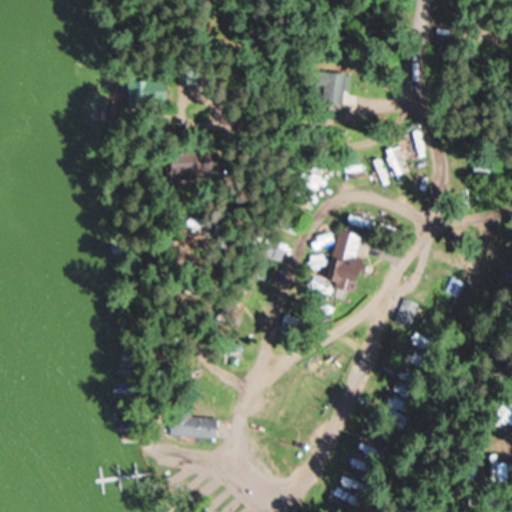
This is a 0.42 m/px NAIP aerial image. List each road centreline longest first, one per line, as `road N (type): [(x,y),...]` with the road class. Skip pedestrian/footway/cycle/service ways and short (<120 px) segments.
road 1 (residential): [(280,511),(333,424),(437,193),(436,101),(451,0)]
road 2 (residential): [(386,299),(259,378),(234,442),(240,475),(275,511)]
